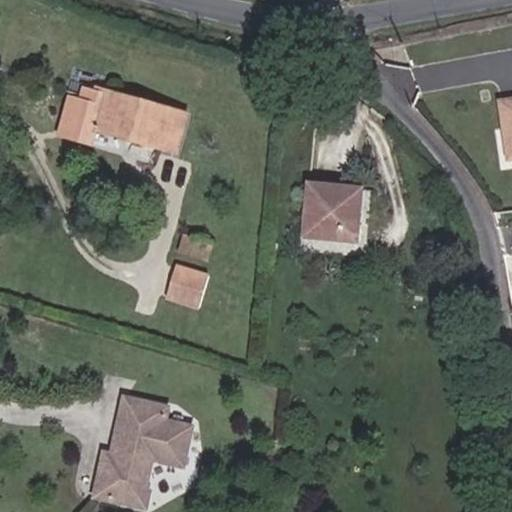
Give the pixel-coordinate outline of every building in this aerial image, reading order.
[(184,155),(197,114),(105,86),(104,90),(92,86),(89,98),(78,95),(68,132),(93,139),(96,129),(101,130),(103,125),(136,135),(135,140),(184,155)] [(511,96),(496,98),(503,155),(511,153),(511,96)] [(303,231),(358,234),(360,182),(306,178),(303,231)] [(205,257),(209,242),(190,236),(185,250),(205,257)] [(211,259),(216,245),(210,243),(205,257),(211,259)] [(212,275),(180,265),(170,296),(202,306),(212,275)] [(130,483),(140,485),(143,467),(135,457),(144,451),(148,457),(185,460),(189,421),(164,416),(165,404),(120,398),(110,432),(117,433),(113,448),(100,446),(90,488),(129,499),(130,483)] [(129,499),(140,501),(143,485),(140,485),(130,483),(129,499)]
